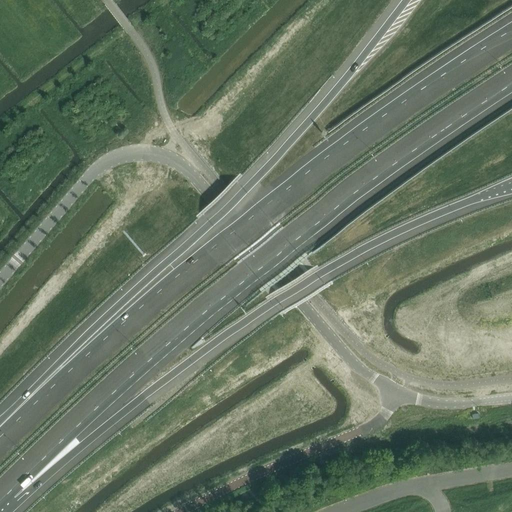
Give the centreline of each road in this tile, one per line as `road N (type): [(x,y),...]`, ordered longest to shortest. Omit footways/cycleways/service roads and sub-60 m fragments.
road 1 (motorway): [(6,491),(252,270),(511,83)]
road 2 (motorway): [(511,37),(226,239),(9,434)]
road 3 (motorway): [(6,491),(82,446),(318,276),(511,187)]
road 4 (motorway): [(409,0),(245,190),(56,369),(9,434)]
road 5 (unclassified): [(395,391),(350,360),(210,194),(166,156),(133,155),(100,169),(0,281)]
road 6 (unclassified): [(184,511),(363,432),(395,391)]
